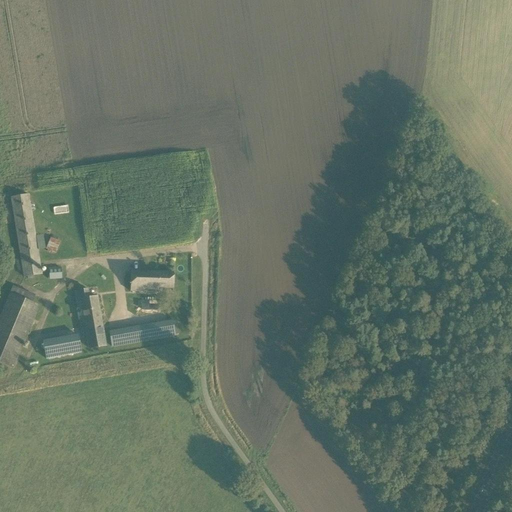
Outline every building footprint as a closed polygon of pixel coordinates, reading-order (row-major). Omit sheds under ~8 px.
[(24,277),(41,275),(28,195),(11,198),(24,277)] [(46,249),(55,253),(60,242),(50,238),(46,249)] [(49,269),(49,279),(61,278),(61,268),(49,269)] [(173,273),(130,272),(130,292),(158,293),(158,288),(173,288),(173,273)] [(88,298),(87,290),(75,292),(77,308),(81,307),(84,319),(80,320),(82,334),(86,333),(89,349),(105,346),(96,297),(88,298)] [(0,363),(12,369),(38,306),(10,294),(0,316),(0,363)] [(172,321),(109,332),(112,347),(175,336),(172,321)] [(77,335),(59,339),(62,357),(81,353),(77,335)]
